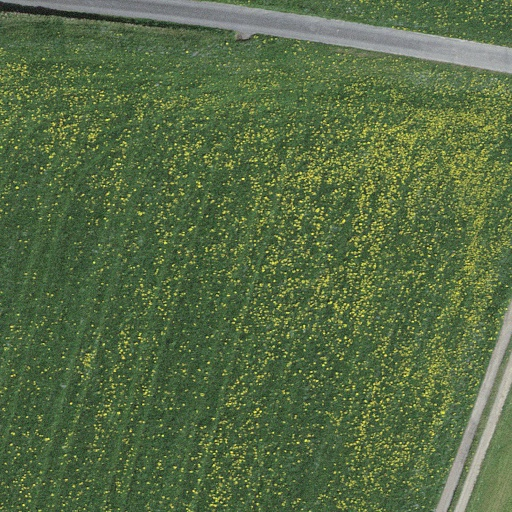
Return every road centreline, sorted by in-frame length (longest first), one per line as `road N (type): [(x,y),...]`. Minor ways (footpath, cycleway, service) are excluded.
road 1 (track): [(0,0),(326,33),(511,62)]
road 2 (track): [(511,342),(448,511)]
